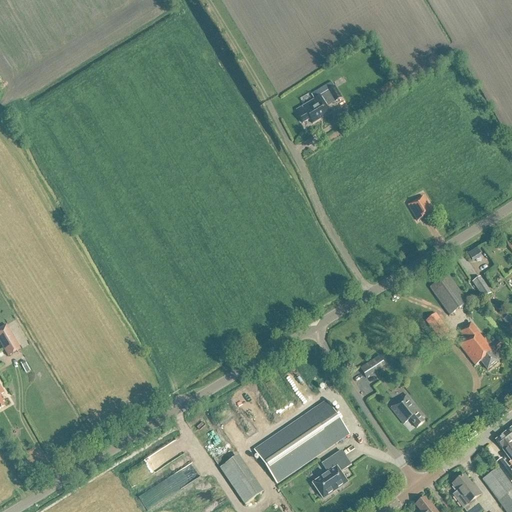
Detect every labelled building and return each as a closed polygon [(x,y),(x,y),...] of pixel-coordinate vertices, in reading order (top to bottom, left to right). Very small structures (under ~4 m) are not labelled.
[(383,96),(393,89),(388,83),(379,90),(383,96)] [(327,94),(333,104),(342,100),(335,88),(334,89),(331,84),(311,96),(313,101),(295,112),(298,117),(297,117),(302,126),(309,121),(312,126),(331,114),(321,97),(327,94)] [(417,222),(432,214),(423,198),(408,207),(417,222)] [(471,261),(480,256),(476,248),(467,253),(471,261)] [(429,289),(449,317),(468,304),(448,276),(429,289)] [(479,281),(471,286),(483,302),(490,296),(479,281)] [(450,332),(436,315),(426,322),(439,340),(450,332)] [(496,357),(489,350),(468,323),(466,324),(468,326),(459,334),(464,341),(458,346),(475,368),(480,363),(487,372),(498,362),(494,358),(496,357)] [(21,351),(6,326),(0,329),(0,345),(8,359),(21,351)] [(360,369),(366,379),(385,366),(379,357),(360,369)] [(413,401),(417,398),(413,392),(409,395),(413,401)] [(424,419),(406,397),(390,410),(403,426),(409,421),(416,430),(424,423),(422,421),(424,419)] [(326,403),(254,452),(276,486),(332,448),(349,436),(326,403)] [(511,444),(504,435),(495,442),(511,463),(511,444)] [(350,467),(340,453),(322,466),(328,475),(313,485),(323,500),(346,485),(339,474),(350,467)] [(259,493),(237,454),(218,464),(240,504),(259,493)] [(511,511),(511,488),(498,469),(482,481),(504,511),(511,511)] [(511,474),(507,469),(502,472),(511,485),(511,474)] [(452,486),(457,493),(452,497),(463,510),(464,511),(479,511),(481,511),(474,501),(481,496),(476,490),(474,491),(464,477),(452,486)] [(415,507),(419,511),(435,511),(429,503),(428,504),(424,499),(419,503),(419,502),(416,504),(416,506),(415,507)]
